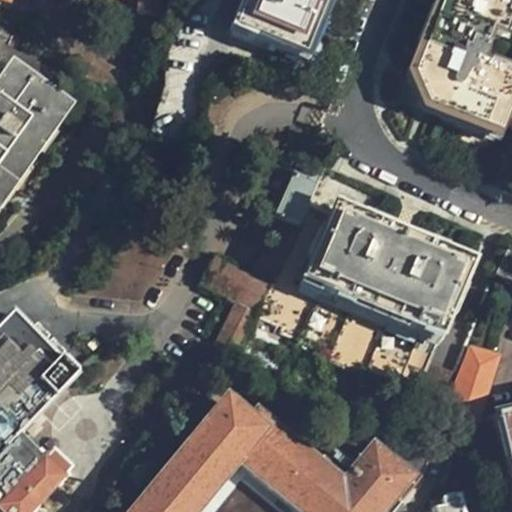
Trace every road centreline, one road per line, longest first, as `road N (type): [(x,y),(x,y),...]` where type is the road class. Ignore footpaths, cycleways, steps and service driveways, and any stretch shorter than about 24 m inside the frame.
road 1 (residential): [(357,123),(282,117),(248,125),(214,233),(172,312),(143,326),(91,329),(40,308),(0,309)]
road 2 (tertiary): [(511,221),(381,157),(357,123)]
road 3 (tertiary): [(357,123),(359,67),(385,0)]
